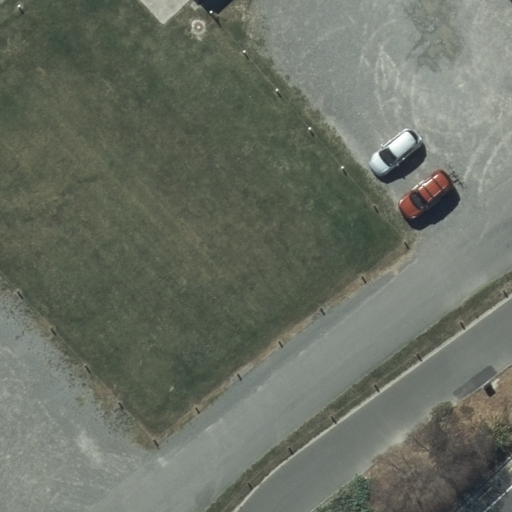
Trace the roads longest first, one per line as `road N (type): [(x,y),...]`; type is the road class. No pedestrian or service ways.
road 1 (unknown): [(101,511),(0,407)]
road 2 (unknown): [(511,91),(409,0)]
